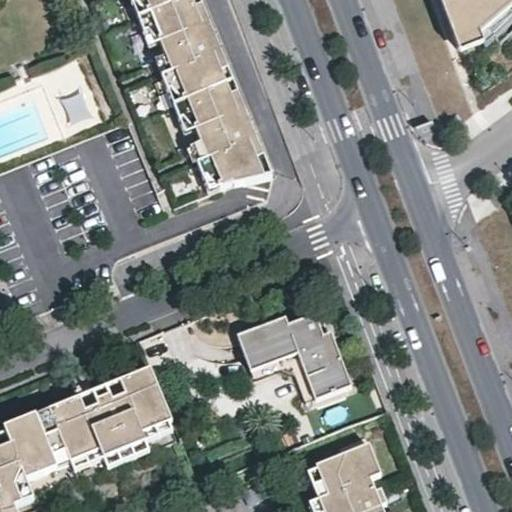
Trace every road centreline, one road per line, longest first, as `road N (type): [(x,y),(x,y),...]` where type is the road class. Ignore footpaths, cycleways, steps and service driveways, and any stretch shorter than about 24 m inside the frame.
road 1 (residential): [(216,0),(289,185),(286,197),(277,208),(131,269),(139,306)]
road 2 (primary): [(372,210),(485,511)]
road 3 (primary): [(511,433),(420,193)]
road 4 (residential): [(139,306),(372,210)]
road 5 (primary): [(290,0),(372,210)]
road 6 (primary): [(420,193),(346,0)]
road 7 (residential): [(0,363),(139,306)]
